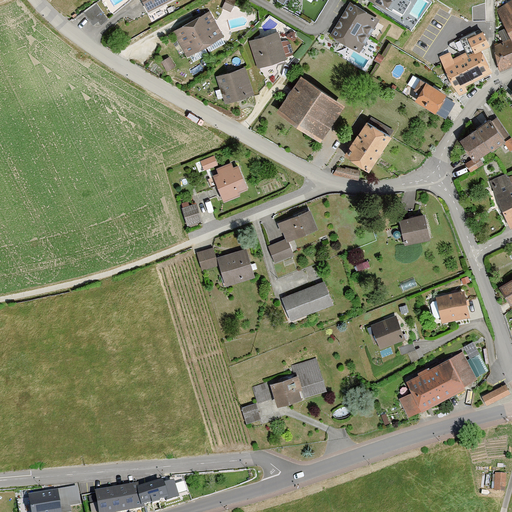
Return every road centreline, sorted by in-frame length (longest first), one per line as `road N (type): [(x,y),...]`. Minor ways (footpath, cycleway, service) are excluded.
road 1 (residential): [(35,0),(99,53),(323,179),(370,188),(435,171)]
road 2 (residential): [(300,476),(258,456),(0,479)]
road 3 (tertiary): [(511,412),(300,476)]
road 4 (residential): [(435,171),(448,185),(511,360)]
road 5 (track): [(0,299),(89,279),(192,241)]
road 6 (tertiary): [(300,476),(179,511)]
road 7 (residential): [(511,75),(469,105),(435,171)]
